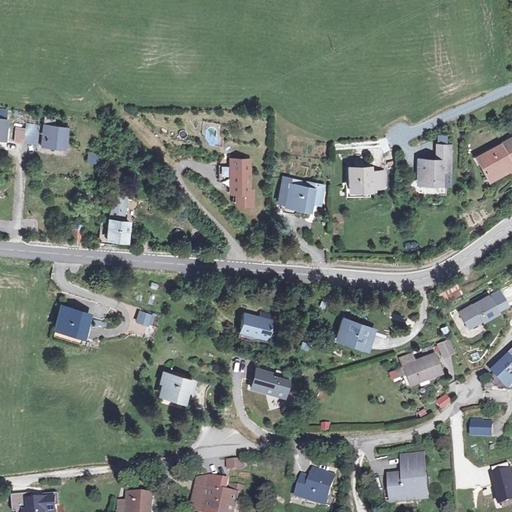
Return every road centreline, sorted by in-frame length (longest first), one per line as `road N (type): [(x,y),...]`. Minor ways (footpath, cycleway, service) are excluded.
road 1 (unclassified): [(511,332),(468,391),(416,431),(6,481)]
road 2 (secondary): [(511,224),(442,271),(396,281),(0,248)]
